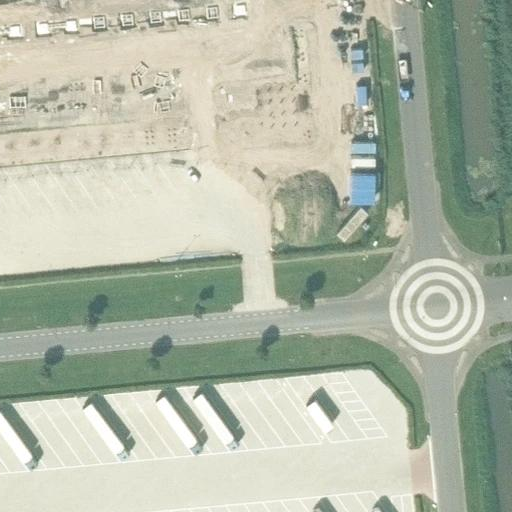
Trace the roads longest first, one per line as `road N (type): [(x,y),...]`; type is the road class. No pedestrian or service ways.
road 1 (unclassified): [(0,350),(435,307)]
road 2 (unclassified): [(403,0),(435,307)]
road 3 (unknown): [(205,45),(0,60)]
road 4 (unclassified): [(435,307),(454,511)]
road 5 (unknown): [(217,217),(205,45)]
